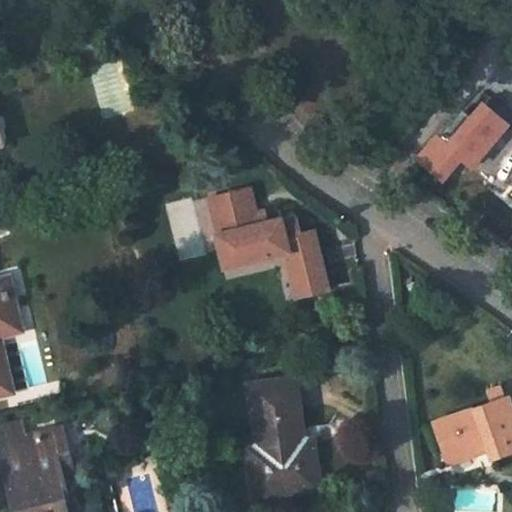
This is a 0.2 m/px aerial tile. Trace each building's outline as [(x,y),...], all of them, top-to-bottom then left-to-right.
[(414,160),(442,187),(462,164),(472,173),(482,159),(507,127),(483,103),(449,137),(441,128),(414,160)] [(336,290),(322,226),(305,229),(301,210),(267,218),(259,182),(209,193),(226,269),(288,255),(298,299),(336,290)] [(0,395),(6,394),(0,370),(0,328),(12,326),(0,279),(0,278),(0,395)] [(250,449),(257,497),(319,489),(312,439),(304,441),(295,378),(246,385),(255,447),(250,449)] [(511,411),(507,398),(433,424),(446,461),(486,448),(490,458),(511,450),(511,411)] [(0,445),(23,439),(20,425),(0,430),(0,445)] [(69,473),(60,431),(48,433),(58,477),(69,473)] [(0,445),(0,457),(13,511),(61,511),(54,478),(58,477),(48,433),(23,439),(0,445)]
